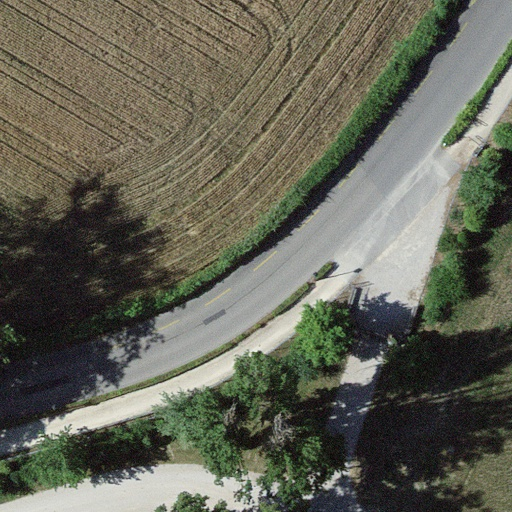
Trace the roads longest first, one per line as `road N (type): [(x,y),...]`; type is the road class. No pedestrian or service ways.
road 1 (tertiary): [(0,399),(178,341),(258,296),(314,246),(511,0)]
road 2 (track): [(323,511),(374,337)]
